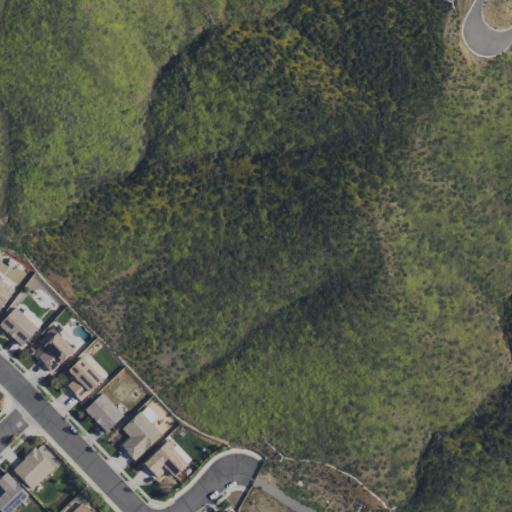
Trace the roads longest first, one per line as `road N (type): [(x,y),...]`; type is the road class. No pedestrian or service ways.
road 1 (residential): [(480,0),(478,35),(498,40),(511,32),(287,499),(249,471)]
road 2 (residential): [(0,373),(136,511)]
